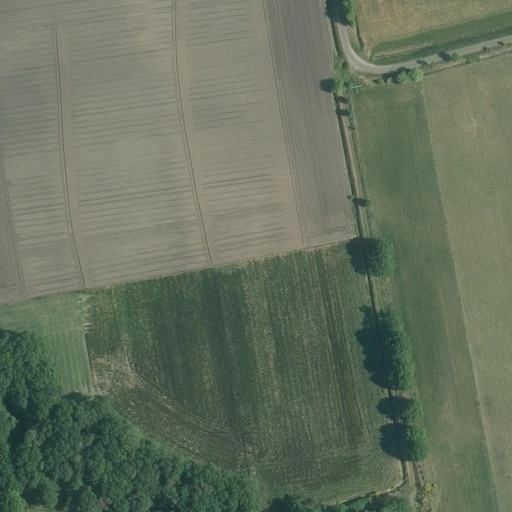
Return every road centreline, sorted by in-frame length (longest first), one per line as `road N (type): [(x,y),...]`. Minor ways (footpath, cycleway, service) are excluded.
road 1 (track): [(329,78),(340,79),(411,480),(371,511)]
road 2 (unclassified): [(511,39),(372,70),(350,57),(337,0)]
